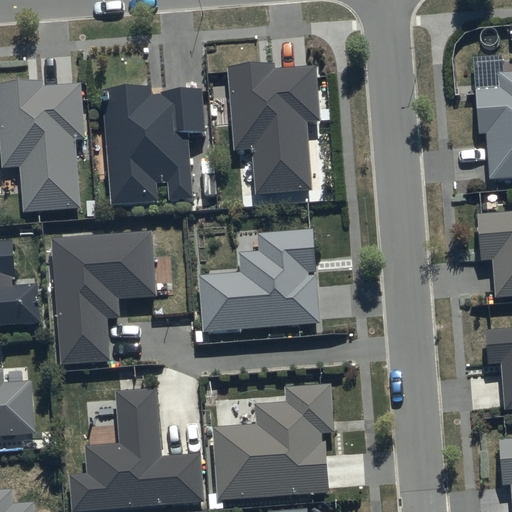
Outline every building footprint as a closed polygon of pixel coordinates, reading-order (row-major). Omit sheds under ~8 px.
[(511,71),(500,72),(501,87),(476,89),(479,133),(485,132),(489,179),(511,177),(511,71)] [(277,72),(231,75),(238,159),(256,157),(259,203),(316,199),(310,131),(324,130),(320,74),(277,77),(277,72)] [(44,89),(0,92),(7,176),(24,175),(28,221),(83,217),(78,149),(89,148),(85,91),(44,94),(44,89)] [(154,95),(107,99),(116,209),(158,205),(157,188),(174,187),(175,206),(195,204),(190,141),(209,139),(205,93),(163,96),(163,101),(155,101),(154,95)] [(511,211),(477,214),(480,260),(491,260),(494,299),(511,297),(511,211)] [(314,227),(257,231),(258,250),(238,252),(239,274),(201,276),(204,331),(320,324),(314,227)] [(151,232),(52,239),(62,364),(110,360),(107,319),(121,318),(120,298),(156,296),(151,232)] [(12,240),(0,240),(0,327),(41,324),(38,283),(11,284),(11,279),(15,278),(12,240)] [(511,327),(484,330),(487,364),(501,363),(504,410),(511,409),(511,327)] [(0,435),(35,433),(32,379),(5,381),(4,366),(0,366),(0,435)] [(331,385),(286,388),(287,403),(256,405),(257,425),(213,428),(218,501),(330,494),(327,440),(324,440),(323,434),(334,433),(331,385)] [(162,456),(157,389),(117,392),(120,443),(85,446),(87,473),(70,474),(72,511),(204,503),(201,453),(162,456)] [(511,439),(499,441),(502,484),(510,483),(511,511),(511,439)] [(0,511),(36,511),(36,502),(13,504),(12,490),(0,490),(0,511)]
